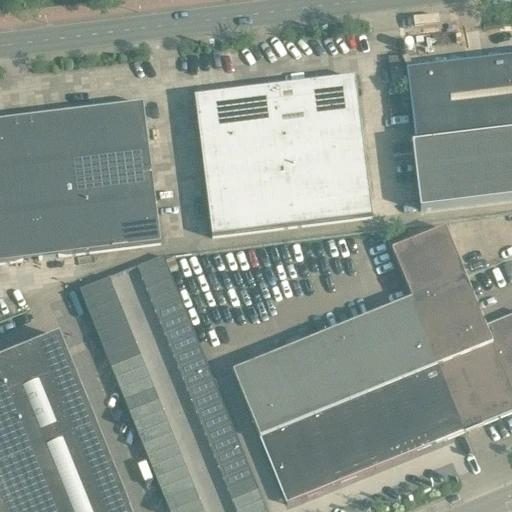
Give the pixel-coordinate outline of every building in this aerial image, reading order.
[(511,58),(406,71),(416,144),(413,145),(422,211),(511,199),(511,58)] [(373,218),(356,78),(195,98),(212,238),(373,218)] [(0,122),(0,264),(47,259),(161,245),(143,104),(47,117),(0,122)] [(446,228),(392,251),(410,295),(413,294),(414,299),(412,300),(466,431),(511,412),(511,316),(486,327),(446,228)] [(142,278),(168,268),(164,257),(138,267),(142,278)] [(173,279),(168,268),(142,278),(147,289),(173,279)] [(114,290),(110,279),(80,291),(85,302),(114,290)] [(177,290),(173,279),(147,289),(151,301),(177,290)] [(119,301),(114,290),(85,302),(89,313),(119,301)] [(182,301),(177,290),(151,301),(156,312),(182,301)] [(233,372),(287,504),(466,431),(412,300),(233,372)] [(123,312),(119,301),(89,313),(94,324),(123,312)] [(186,312),(182,301),(156,312),(160,323),(186,312)] [(128,323),(123,312),(94,324),(98,335),(128,323)] [(191,323),(186,312),(160,323),(165,334),(191,323)] [(132,334),(128,323),(98,335),(103,346),(132,334)] [(195,334),(191,323),(165,334),(169,345),(195,334)] [(137,345),(132,334),(103,346),(107,357),(137,345)] [(200,346),(195,334),(169,345),(174,356),(200,346)] [(130,511),(59,337),(0,361),(0,511),(130,511)] [(141,356),(137,345),(107,357),(112,368),(141,356)] [(204,357),(200,346),(174,356),(178,367),(204,357)] [(146,368),(141,356),(112,368),(116,380),(146,368)] [(209,368),(204,357),(178,367),(183,378),(209,368)] [(150,379),(146,368),(116,380),(121,391),(150,379)] [(183,378),(187,389),(213,379),(209,368),(183,378)] [(155,390),(150,379),(121,391),(125,402),(155,390)] [(192,401),(218,390),(213,379),(187,389),(192,401)] [(159,401),(155,390),(125,402),(130,413),(159,401)] [(222,401),(218,390),(192,401),(196,412),(222,401)] [(164,412),(159,401),(130,413),(134,424),(164,412)] [(227,412),(222,401),(196,412),(201,423),(227,412)] [(168,423),(164,412),(134,424),(139,435),(168,423)] [(231,423),(227,412),(201,423),(205,434),(231,423)] [(173,434),(168,423),(139,435),(143,446),(173,434)] [(210,445),(236,434),(231,423),(205,434),(210,445)] [(177,445),(173,434),(143,446),(148,457),(177,445)] [(240,446),(236,434),(210,445),(214,456),(240,446)] [(182,456),(177,445),(148,457),(152,468),(182,456)] [(245,457),(240,446),(214,456),(219,467),(245,457)] [(186,468),(182,456),(152,468),(157,480),(186,468)] [(249,468),(245,457),(219,467),(223,478),(249,468)] [(191,479),(186,468),(157,480),(161,491),(191,479)] [(254,479),(249,468),(223,478),(228,489),(254,479)] [(195,490),(191,479),(161,491),(166,502),(195,490)] [(258,490),(254,479),(228,489),(232,501),(258,490)] [(172,511),(200,501),(195,490),(166,502),(169,511),(172,511)] [(263,501),(258,490),(232,501),(237,511),(263,501)] [(204,511),(200,501),(172,511),(204,511)] [(267,511),(263,501),(237,511),(267,511)]
